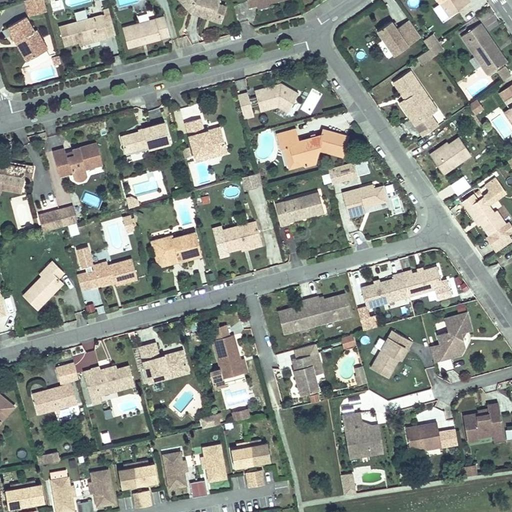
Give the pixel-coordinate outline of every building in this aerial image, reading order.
[(28,0),(32,14),(48,9),(45,0),(28,0)] [(183,0),(186,4),(188,2),(191,5),(190,8),(213,15),(217,0),(183,0)] [(225,2),(218,0),(217,0),(213,15),(220,17),(225,2)] [(440,0),(449,12),(467,0),(440,0)] [(102,9),(59,21),(64,41),(79,36),(98,31),(99,34),(108,32),(102,9)] [(10,22),(19,36),(22,34),(33,53),(48,44),(37,25),(35,26),(27,12),(10,22)] [(164,12),(123,24),(128,43),(142,39),(142,36),(145,35),(146,38),(170,31),(164,12)] [(391,16),(377,26),(394,50),(421,32),(409,15),(396,24),(391,16)] [(480,19),(458,34),(485,72),(504,59),(493,44),(496,43),(480,19)] [(423,35),(429,44),(438,38),(432,29),(423,35)] [(79,36),(80,39),(99,34),(98,31),(79,36)] [(22,34),(19,36),(30,55),(33,53),(22,34)] [(438,38),(429,44),(434,51),(443,45),(438,38)] [(496,43),(493,44),(504,59),(506,58),(496,43)] [(504,64),(495,71),(502,80),(511,73),(504,64)] [(393,78),(401,90),(403,89),(406,94),(405,95),(400,98),(423,132),(438,121),(431,110),(426,102),(432,98),(410,66),(393,78)] [(511,78),(499,88),(504,96),(511,91),(511,78)] [(272,82),(254,87),(260,107),(277,102),(287,108),(298,90),(280,79),(275,81),(275,82),(272,83),(272,82)] [(475,85),(467,90),(472,97),(479,92),(475,85)] [(247,89),(237,91),(244,114),(253,112),(247,89)] [(253,90),(248,91),(253,106),(258,105),(253,90)] [(477,95),(468,100),(474,110),(483,104),(477,95)] [(432,98),(426,102),(431,110),(437,105),(432,98)] [(511,107),(509,103),(503,107),(511,120),(511,107)] [(199,114),(185,118),(194,151),(212,146),(214,151),(227,147),(221,127),(204,131),(203,127),(199,114)] [(143,126),(120,132),(124,148),(147,142),(148,145),(170,139),(164,118),(142,124),(143,126)] [(220,122),(203,127),(204,131),(221,127),(220,122)] [(294,124),(276,129),(280,143),(283,142),(289,140),(293,155),(298,154),(303,159),(304,161),(313,158),(317,144),(341,151),(347,131),(322,124),(321,130),(297,136),(294,124)] [(435,146),(429,150),(442,170),(470,150),(458,133),(447,141),(437,148),(435,146)] [(102,160),(96,138),(73,144),(74,147),(75,150),(56,155),(60,171),(73,168),(76,173),(77,173),(77,174),(78,174),(79,174),(79,175),(80,175),(81,175),(81,174),(82,174),(83,174),(83,173),(84,173),(84,172),(85,164),(102,160)] [(446,139),(435,146),(437,148),(447,141),(446,139)] [(289,140),(283,142),(289,163),(303,159),(298,154),(293,155),(289,140)] [(54,146),(56,155),(75,150),(74,147),(65,149),(63,144),(54,146)] [(212,146),(194,151),(196,156),(214,151),(212,146)] [(6,155),(6,159),(33,163),(34,159),(6,155)] [(33,163),(6,159),(0,158),(0,175),(23,180),(24,171),(32,172),(33,163)] [(352,158),(328,165),(332,179),(356,172),(352,158)] [(258,169),(241,174),(244,186),(262,182),(258,169)] [(322,174),(324,183),(331,181),(329,173),(322,174)] [(370,186),(345,193),(351,216),(364,212),(362,208),(375,203),(371,189),(370,186)] [(384,201),(379,187),(371,189),(375,203),(384,201)] [(286,204),(277,206),(282,224),(290,221),(290,218),(302,215),(301,211),(305,210),(306,213),(324,209),(319,189),(285,199),(286,204)] [(473,190),(461,197),(466,204),(469,203),(480,219),(489,231),(506,220),(496,206),(494,208),(483,192),(477,196),(473,190)] [(86,192),(83,200),(98,207),(102,198),(86,192)] [(126,195),(129,205),(139,202),(137,197),(131,194),(126,195)] [(182,221),(196,218),(191,197),(178,200),(182,221)] [(19,227),(32,227),(31,200),(18,200),(19,227)] [(73,203),(59,206),(63,220),(63,223),(77,219),(73,203)] [(469,203),(466,204),(478,221),(480,219),(469,203)] [(59,206),(38,212),(42,226),(63,220),(59,206)] [(227,246),(241,243),(253,239),(254,243),(263,241),(256,218),(222,227),(221,223),(211,225),(219,253),(228,250),(227,246)] [(69,225),(71,235),(80,233),(77,223),(69,225)] [(99,223),(84,225),(85,234),(74,235),(76,248),(102,244),(99,223)] [(153,236),(159,259),(179,253),(181,257),(202,252),(196,230),(174,236),(173,231),(153,236)] [(39,238),(17,246),(21,258),(43,250),(39,238)] [(94,265),(87,267),(91,282),(98,280),(99,282),(114,277),(115,280),(138,274),(132,252),(108,259),(93,263),(94,265)] [(179,253),(159,259),(161,263),(181,257),(179,253)] [(107,255),(92,259),(93,263),(108,259),(107,255)] [(48,267),(25,292),(38,305),(61,280),(58,276),(65,269),(53,257),(46,264),(48,267)] [(390,277),(385,278),(361,285),(366,306),(401,296),(399,287),(407,285),(409,294),(443,286),(437,265),(423,268),(419,269),(413,271),(412,268),(395,272),(395,275),(390,277)] [(100,288),(84,290),(86,303),(101,302),(100,288)] [(311,295),(303,297),(304,300),(278,307),(284,328),(352,311),(346,289),(321,296),(320,292),(311,295)] [(472,326),(468,309),(446,315),(449,329),(438,332),(441,341),(445,356),(461,351),(466,343),(464,335),(459,336),(461,329),(466,328),(472,326)] [(393,327),(371,364),(389,374),(400,356),(406,344),(409,345),(413,338),(393,327)] [(240,354),(234,329),(213,335),(221,363),(210,367),(212,376),(223,373),(244,367),(240,354)] [(342,350),(354,350),(354,383),(362,383),(363,347),(354,347),(354,334),(342,334),(342,350)] [(160,352),(156,338),(140,343),(150,377),(169,371),(168,366),(188,360),(184,346),(166,350),(167,354),(161,356),(160,352)] [(441,341),(430,344),(434,358),(445,356),(441,341)] [(400,356),(402,357),(409,345),(406,344),(400,356)] [(318,349),(293,356),(296,366),(294,367),(300,390),(319,385),(317,378),(315,371),(313,361),(321,359),(318,349)] [(313,361),(315,371),(323,369),(321,359),(313,361)] [(444,371),(453,370),(451,359),(442,360),(444,371)] [(168,366),(169,371),(170,374),(191,368),(189,360),(188,360),(168,366)] [(111,366),(110,363),(101,365),(101,363),(91,365),(92,366),(84,368),(92,400),(100,398),(98,391),(135,381),(129,361),(118,364),(111,366)] [(246,374),(244,367),(223,373),(225,380),(246,374)] [(51,387),(50,383),(34,387),(39,406),(76,396),(70,376),(63,377),(63,380),(55,382),(56,385),(51,387)] [(0,416),(12,406),(0,392),(0,416)] [(477,408),(461,410),(466,437),(477,435),(476,433),(490,430),(501,429),(496,399),(485,401),(486,404),(487,409),(478,411),(477,408)] [(229,411),(231,419),(246,415),(244,408),(229,411)] [(361,409),(343,412),(346,432),(354,430),(358,453),(383,449),(378,420),(364,423),(361,409)] [(221,410),(213,413),(214,415),(216,422),(220,421),(218,416),(222,415),(221,410)] [(201,418),(203,425),(216,422),(214,415),(201,418)] [(417,423),(406,425),(411,449),(442,443),(437,418),(429,420),(429,423),(418,425),(417,423)] [(346,432),(350,455),(358,453),(354,430),(346,432)] [(102,433),(103,442),(110,441),(109,432),(102,433)] [(260,435),(247,438),(249,444),(261,441),(260,435)] [(247,438),(235,440),(236,446),(249,444),(247,438)] [(236,446),(230,447),(234,465),(252,461),(270,457),(267,440),(261,441),(249,444),(236,446)] [(204,453),(201,454),(202,462),(206,461),(207,465),(209,478),(226,475),(220,441),(203,445),(204,453)] [(44,452),(46,461),(60,458),(58,449),(44,452)] [(180,449),(163,452),(169,485),(186,482),(183,470),(183,465),(186,465),(185,457),(181,458),(180,449)] [(122,463),(124,469),(148,464),(147,458),(122,463)] [(476,460),(463,463),(463,466),(464,472),(477,470),(476,460)] [(92,474),(88,474),(90,482),(93,481),(94,486),(96,498),(113,496),(107,462),(90,465),(92,474)] [(124,469),(118,470),(121,487),(157,480),(154,463),(148,464),(124,469)] [(261,467),(246,470),(249,485),(264,482),(261,467)] [(67,469),(50,472),(56,506),(73,503),(71,490),(70,485),(74,485),(72,477),(69,478),(67,469)] [(343,495),(356,494),(355,472),(341,473),(343,495)] [(197,479),(189,480),(192,495),(200,493),(208,492),(205,477),(197,479)] [(229,478),(216,481),(217,489),(231,486),(229,478)] [(35,479),(10,483),(11,489),(36,485),(35,479)] [(11,489),(5,490),(9,508),(45,501),(42,484),(36,485),(11,489)] [(148,487),(133,490),(136,505),(151,502),(148,487)] [(94,511),(92,498),(76,501),(78,511),(94,511)]
